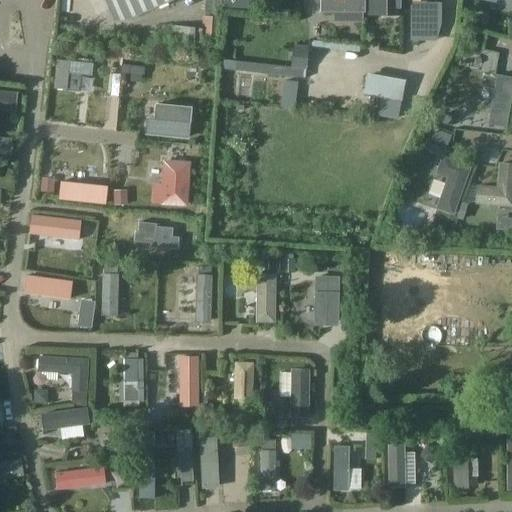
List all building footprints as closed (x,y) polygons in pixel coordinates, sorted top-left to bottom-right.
[(172,0),(171,0),(103,0),(113,22),(127,20),(172,0)] [(224,0),(224,8),(250,10),(250,0),(224,0)] [(360,0),(328,0),(329,18),(361,18),(360,0)] [(369,0),(369,1),(367,1),(367,15),(368,15),(368,14),(398,14),(398,15),(399,15),(399,0),(369,0)] [(413,21),(435,21),(435,4),(412,4),(413,21)] [(433,41),(441,25),(408,25),(408,41),(433,41)] [(201,28),(167,26),(166,39),(200,41),(201,28)] [(293,47),(291,68),(297,69),(304,70),(307,48),(293,47)] [(56,62),(54,89),(65,90),(66,74),(80,76),(90,77),(91,65),(56,62)] [(307,62),(306,90),(350,92),(350,63),(307,62)] [(121,66),(120,74),(130,74),(141,75),(143,76),(143,68),(121,66)] [(511,76),(495,74),(486,125),(505,128),(511,88),(511,76)] [(367,75),(363,96),(380,99),(401,103),(405,82),(367,75)] [(380,99),(376,117),(398,121),(401,103),(380,99)] [(0,103),(0,123),(14,124),(15,104),(0,103)] [(147,120),(146,136),(187,140),(190,109),(155,106),(153,120),(147,120)] [(450,128),(454,119),(443,115),(440,123),(450,128)] [(430,141),(447,147),(451,136),(434,130),(430,141)] [(0,168),(10,168),(9,148),(0,148),(0,168)] [(448,177),(437,207),(454,214),(472,166),(444,156),(437,173),(448,177)] [(186,207),(189,164),(162,162),(161,186),(153,185),(151,203),(160,204),(160,205),(186,207)] [(499,188),(477,186),(476,203),(511,206),(511,164),(501,163),(499,188)] [(113,192),(113,206),(126,206),(126,192),(113,192)] [(467,205),(461,203),(456,219),(462,221),(467,205)] [(281,261),(281,274),(294,274),(294,261),(292,261),(283,261),(281,261)] [(314,278),(314,326),(337,326),(338,278),(314,278)] [(100,291),(99,329),(116,330),(117,292),(100,291)] [(26,297),(25,316),(66,318),(67,299),(26,297)] [(80,301),(77,327),(90,329),(94,303),(80,301)] [(38,357),(37,373),(71,374),(70,391),(86,392),(87,360),(38,357)] [(141,360),(119,361),(119,402),(142,402),(141,360)] [(179,376),(181,408),(196,407),(194,375),(179,376)] [(86,393),(72,393),(71,406),(85,407),(86,393)] [(38,449),(80,441),(78,427),(56,431),(54,423),(34,427),(38,449)] [(365,435),(365,448),(375,449),(375,435),(365,435)] [(20,460),(0,463),(0,476),(9,475),(10,479),(23,476),(20,460)]
